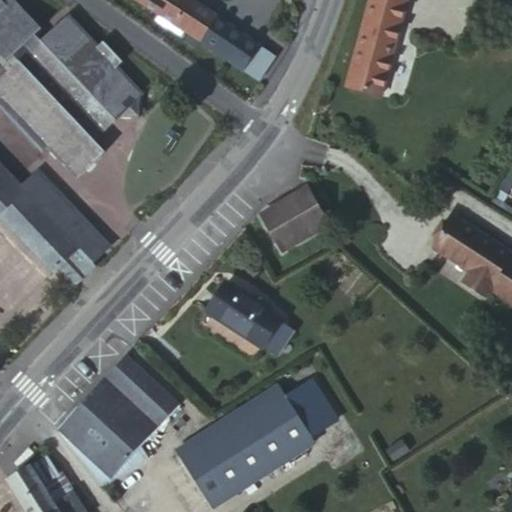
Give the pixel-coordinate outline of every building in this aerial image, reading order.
[(0,101),(0,107),(5,113),(13,111),(36,135),(34,144),(42,152),(48,147),(78,179),(106,150),(96,140),(88,132),(97,124),(100,126),(111,116),(115,121),(118,118),(139,118),(140,99),(144,94),(117,66),(121,62),(103,42),(97,46),(67,14),(40,40),(35,35),(39,30),(10,0),(1,0),(0,1),(0,56),(5,62),(14,55),(18,61),(0,78),(0,96),(2,99),(0,101)] [(135,0),(213,49),(228,25),(187,0),(135,0)] [(372,0),(347,85),(377,93),(404,0),(372,0)] [(228,25),(213,49),(261,79),(276,55),(228,25)] [(180,94),(156,115),(185,148),(209,126),(180,94)] [(13,111),(5,113),(34,144),(36,135),(13,111)] [(96,140),(115,121),(111,116),(100,126),(97,124),(88,132),(96,140)] [(0,164),(0,213),(24,190),(20,185),(0,164)] [(66,234),(92,261),(108,245),(37,169),(20,185),(24,190),(66,234)] [(307,188),(261,215),(281,249),(326,222),(307,188)] [(0,213),(0,219),(39,260),(66,234),(24,190),(0,213)] [(511,254),(453,215),(432,247),(469,272),(461,283),(483,298),(489,289),(511,304),(511,254)] [(76,284),(95,264),(92,261),(66,234),(39,260),(51,273),(58,266),(76,284)] [(224,284),(205,312),(261,348),(263,345),(277,354),(291,331),(278,323),(280,320),(224,284)] [(125,356),(104,377),(159,427),(178,405),(125,356)] [(104,377),(56,430),(88,471),(144,430),(150,435),(159,427),(104,377)] [(282,392),(179,456),(212,508),(314,445),(310,437),(335,422),(311,383),(286,398),(282,392)] [(144,430),(88,471),(101,488),(148,458),(140,446),(150,435),(144,430)] [(18,469),(32,454),(27,449),(12,464),(18,469)] [(6,481),(25,511),(57,511),(53,504),(40,485),(57,475),(44,456),(10,477),(6,481)] [(64,497),(72,492),(60,473),(57,475),(40,485),(53,504),(64,497)] [(511,511),(511,474),(511,500),(503,507),(507,511),(511,511)] [(73,511),(84,511),(72,492),(64,497),(69,505),(73,511)] [(53,504),(57,511),(58,511),(69,505),(64,497),(53,504)]
